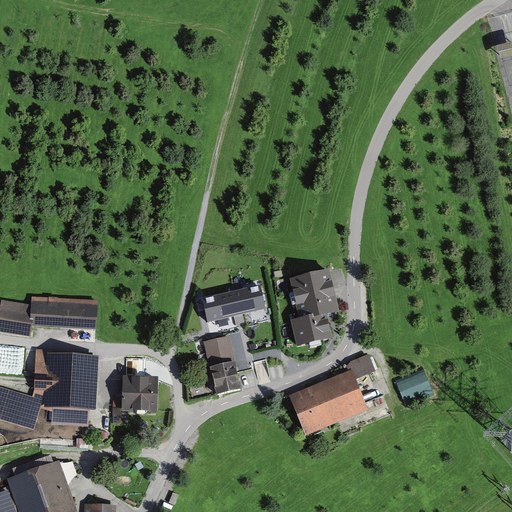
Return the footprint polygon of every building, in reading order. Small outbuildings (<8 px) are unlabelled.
[(328,272),(290,282),(300,322),(289,325),(295,350),(325,343),(319,318),(338,314),(328,272)] [(203,302),(208,324),(266,311),(261,289),(203,302)] [(95,310),(33,304),(31,325),(93,331),(95,310)] [(29,315),(0,311),(0,332),(27,336),(29,315)] [(229,338),(204,344),(216,396),(241,390),(229,338)] [(95,361),(44,357),(39,402),(39,410),(92,414),(95,361)] [(406,403),(435,392),(427,369),(398,380),(406,403)] [(367,409),(351,372),(290,398),(306,435),(367,409)] [(153,381),(121,380),(120,413),(152,414),(153,381)] [(39,402),(0,391),(0,422),(31,432),(39,402)] [(64,511),(51,474),(0,492),(0,511),(64,511)]
